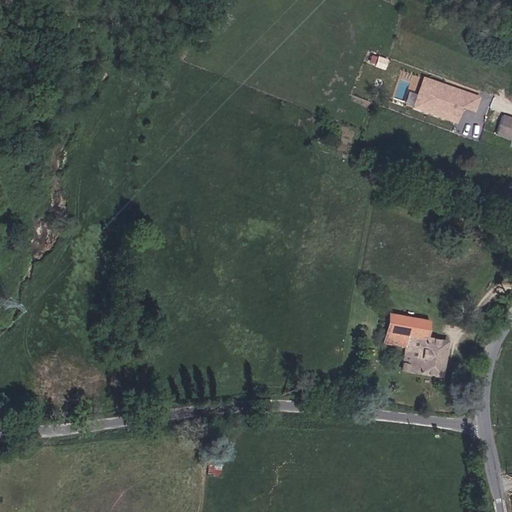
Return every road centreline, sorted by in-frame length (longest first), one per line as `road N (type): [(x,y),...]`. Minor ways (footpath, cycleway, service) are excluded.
road 1 (unclassified): [(0,428),(46,431),(291,403),(474,421)]
road 2 (tertiary): [(474,421),(476,326),(511,302)]
